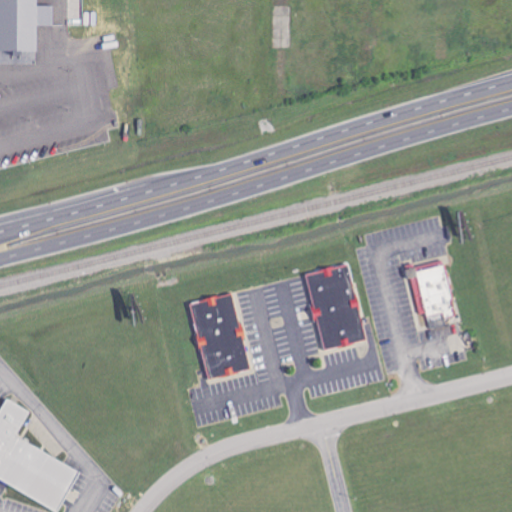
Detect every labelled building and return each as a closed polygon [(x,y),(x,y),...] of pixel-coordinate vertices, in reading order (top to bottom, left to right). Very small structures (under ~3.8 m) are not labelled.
[(0,0),(0,51),(39,51),(39,26),(54,25),(54,6),(39,6),(38,0),(0,0)] [(309,273),(324,350),(367,342),(351,265),(309,273)] [(418,271),(417,268),(410,270),(419,317),(444,312),(445,318),(457,315),(447,266),(418,271)] [(251,371),(243,328),(241,328),(235,294),(194,302),(208,379),(251,371)] [(17,438),(30,412),(6,399),(0,410),(0,481),(59,511),(80,471),(17,438)]
